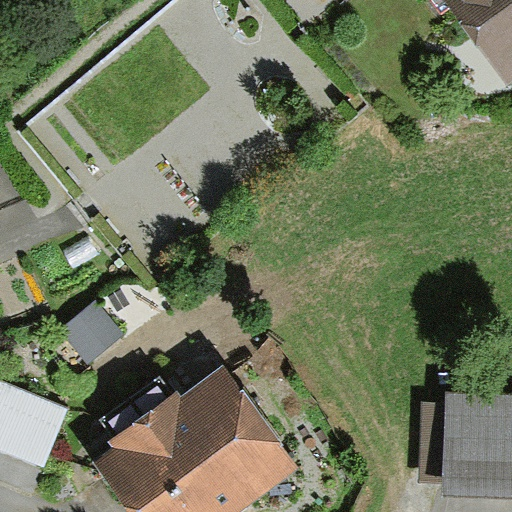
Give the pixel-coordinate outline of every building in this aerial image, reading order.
[(511,0),(445,0),(510,90),(511,88),(511,0)] [(97,301),(62,329),(89,364),(125,336),(97,301)] [(224,360),(108,442),(158,511),(202,511),(289,450),(224,360)] [(0,380),(0,450),(44,467),(68,407),(0,380)] [(511,395),(447,393),(443,497),(511,499),(511,395)]
